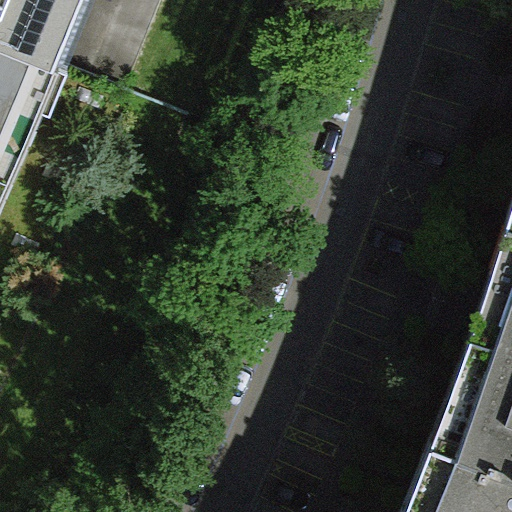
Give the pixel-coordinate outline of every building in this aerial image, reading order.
[(0,0),(0,35),(60,61),(84,0),(0,0)] [(84,0),(60,61),(125,88),(160,0),(84,0)] [(0,35),(0,197),(60,61),(0,35)] [(511,216),(435,433),(511,462),(511,216)] [(511,511),(511,462),(435,433),(399,511),(511,511)]
